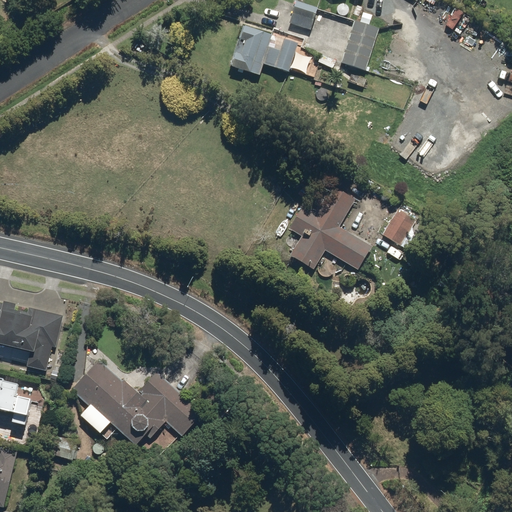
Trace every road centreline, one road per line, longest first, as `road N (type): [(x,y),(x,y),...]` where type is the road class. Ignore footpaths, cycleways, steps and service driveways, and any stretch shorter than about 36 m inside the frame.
road 1 (tertiary): [(0,248),(119,276),(239,338),(381,511)]
road 2 (unknown): [(98,23),(325,156),(373,203)]
road 3 (residential): [(136,0),(0,87)]
